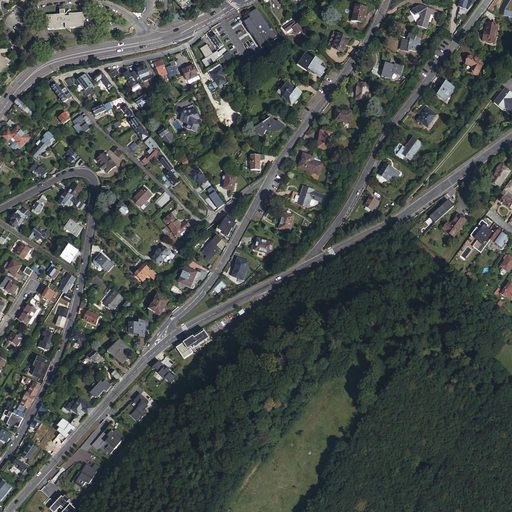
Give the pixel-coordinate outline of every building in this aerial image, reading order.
[(175,0),(185,9),(192,3),(191,1),(191,0),(175,0)] [(364,24),(368,7),(356,5),(353,21),(364,24)] [(428,6),(420,6),(417,12),(426,16),(427,18),(425,21),(423,22),(420,21),(419,24),(429,29),(434,15),(440,17),(442,12),(428,6)] [(251,18),(244,23),(246,27),(251,35),(252,36),(261,49),(278,38),(272,28),(271,29),(260,14),(257,9),(249,15),(251,18)] [(45,16),(46,30),(82,27),(81,13),(67,14),(65,12),(63,15),(63,10),(58,11),(59,15),(45,16)] [(302,28),(299,24),(297,25),(294,20),(284,28),(288,32),(294,28),(299,34),(302,31),(301,29),(302,28)] [(486,39),(498,41),(500,33),(498,33),(500,24),(491,22),(489,30),(488,29),(486,39)] [(347,52),(352,38),(336,32),(331,45),(347,52)] [(423,40),(411,35),(408,41),(405,40),(403,51),(410,52),(411,51),(421,53),(422,44),(421,44),(423,40)] [(215,45),(219,50),(223,46),(216,36),(211,39),(215,45)] [(214,57),(207,45),(200,49),(207,61),(214,57)] [(230,65),(235,61),(223,46),(219,50),(230,65)] [(480,73),(487,62),(474,54),(469,61),(476,65),(473,70),(480,73)] [(317,58),(315,61),(314,62),(310,59),(311,58),(307,55),(300,64),(305,67),(310,70),(321,77),(326,69),(321,66),(323,63),(317,58)] [(164,75),(163,75),(163,76),(167,82),(170,80),(167,75),(162,62),(151,66),(155,72),(157,71),(158,74),(162,73),(163,72),(164,75)] [(397,66),(388,63),(384,78),(393,80),(394,74),(403,76),(405,67),(397,65),(397,66)] [(198,76),(193,65),(182,70),(187,81),(198,76)] [(223,78),(226,76),(219,65),(207,72),(213,82),(214,81),(211,75),(218,71),(223,78)] [(177,71),(175,67),(172,68),(171,66),(166,69),(170,77),(177,74),(176,71),(177,71)] [(149,76),(146,68),(137,71),(140,79),(149,76)] [(118,75),(115,71),(109,75),(112,79),(118,75)] [(225,83),(223,78),(218,71),(211,75),(214,81),(218,87),(225,83)] [(135,86),(136,85),(128,72),(123,76),(131,88),(133,88),(135,86)] [(112,86),(102,73),(93,79),(97,84),(101,81),(108,89),(112,86)] [(94,86),(86,75),(82,77),(90,89),(94,86)] [(94,95),(80,76),(76,79),(80,85),(78,86),(78,87),(79,89),(80,89),(82,88),(84,91),(83,92),(86,97),(90,94),(92,97),(94,95)] [(60,100),(69,93),(63,86),(60,89),(55,82),(53,79),(47,82),(50,85),(60,100)] [(448,100),(458,86),(448,79),(444,84),(446,85),(440,94),(448,100)] [(298,89),(297,90),(296,91),(292,88),(293,87),(288,83),(279,95),(283,98),(288,102),(293,106),(303,93),(298,89)] [(358,100),(368,101),(370,85),(360,84),(358,100)] [(511,109),(511,90),(509,88),(497,102),(506,109),(508,107),(511,109)] [(72,97),(69,93),(60,100),(58,101),(61,105),(72,97)] [(145,103),(145,102),(142,98),(136,103),(138,107),(140,105),(142,108),(145,106),(147,105),(145,103)] [(18,100),(15,104),(24,112),(24,111),(27,108),(20,102),(18,100)] [(147,105),(150,109),(154,107),(149,100),(145,103),(147,105)] [(134,117),(125,105),(121,108),(127,116),(125,117),(128,121),(130,120),(134,117)] [(102,106),(93,110),(95,116),(106,111),(106,110),(104,106),(102,106)] [(430,126),(440,113),(431,106),(421,119),(430,126)] [(196,120),(199,118),(194,109),(187,112),(184,111),(183,114),(182,114),(181,116),(182,116),(180,121),(188,123),(189,124),(188,128),(197,131),(199,123),(198,122),(197,122),(196,120)] [(339,122),(353,124),(354,113),(338,111),(338,116),(339,116),(339,122)] [(58,119),(63,125),(70,120),(67,117),(66,115),(65,113),(58,119)] [(94,125),(85,114),(82,115),(82,117),(87,123),(80,128),(84,133),(89,129),(90,128),(94,125)] [(128,121),(136,132),(142,127),(134,117),(130,120),(128,121)] [(276,123),(270,119),(256,129),(257,132),(260,134),(263,136),(266,131),(267,131),(268,131),(269,131),(270,132),(271,132),(272,132),(275,132),(277,132),(278,131),(280,130),(282,129),(285,127),(286,127),(279,121),(277,123),(276,123)] [(142,127),(136,132),(143,142),(149,137),(142,127)] [(28,139),(17,128),(9,136),(17,144),(16,145),(19,148),(28,139)] [(170,134),(168,131),(166,129),(159,135),(162,140),(163,139),(170,134)] [(163,139),(164,141),(171,136),(170,134),(172,133),(170,130),(168,131),(170,134),(163,139)] [(322,149),(331,150),(334,134),(324,131),(323,136),(321,136),(319,146),(320,147),(322,149)] [(49,133),(40,142),(39,143),(37,145),(39,147),(32,156),(35,159),(36,159),(42,152),(43,152),(50,144),(50,142),(53,138),(52,138),(53,137),(49,133)] [(405,151),(408,153),(413,157),(425,141),(416,135),(410,142),(411,143),(409,146),(405,151)] [(171,136),(164,141),(167,144),(170,142),(170,143),(175,140),(171,136)] [(70,143),(63,137),(61,139),(68,145),(70,143)] [(144,148),(141,144),(138,147),(133,151),(137,155),(144,148)] [(400,152),(403,154),(405,151),(409,146),(406,144),(400,152)] [(29,154),(32,156),(39,147),(37,145),(29,154)] [(160,151),(157,147),(145,159),(149,163),(149,162),(158,154),(160,151)] [(75,155),(70,150),(67,153),(72,157),(67,162),(70,164),(76,159),(77,160),(79,158),(75,154),(75,155)] [(105,154),(98,160),(102,166),(101,166),(100,168),(103,172),(105,171),(106,170),(108,173),(116,167),(105,154)] [(188,158),(189,157),(188,154),(180,160),(182,162),(188,158)] [(315,160),(303,155),(298,169),(319,176),(322,165),(314,162),(315,160)] [(264,162),(264,157),(250,157),(250,172),(260,172),(260,162),(264,162)] [(174,170),(165,158),(162,160),(161,161),(170,173),(166,176),(173,185),(170,189),(176,194),(180,190),(176,185),(179,182),(177,179),(179,177),(174,170)] [(188,158),(182,162),(185,168),(192,163),(188,158)] [(397,178),(401,171),(387,162),(380,173),(390,180),(393,176),(395,177),(397,178)] [(48,173),(38,163),(34,167),(36,168),(32,172),(34,174),(36,173),(36,172),(39,175),(41,178),(43,176),(44,178),(48,173)] [(511,171),(503,165),(498,171),(499,172),(493,180),(501,185),(511,171)] [(203,175),(199,171),(191,177),(194,182),(196,180),(200,177),(203,175)] [(149,178),(142,172),(136,179),(140,183),(144,180),(146,182),(149,178)] [(225,176),(222,190),(232,192),(235,178),(225,176)] [(200,177),(196,180),(201,186),(205,183),(200,177)] [(74,197),(75,198),(81,188),(74,183),(68,193),(71,195),(74,197)] [(314,191),(304,188),(298,204),(308,208),(314,191)] [(148,194),(144,190),(133,201),(140,208),(153,195),(150,193),(148,194)] [(68,193),(66,191),(63,195),(60,199),(60,200),(58,204),(66,210),(71,201),(76,204),(76,206),(82,210),(85,205),(75,198),(74,197),(71,195),(68,193)] [(504,191),(498,200),(510,208),(511,206),(511,201),(510,201),(511,198),(511,197),(510,196),(510,195),(511,194),(508,192),(507,194),(504,191)] [(41,198),(38,201),(43,205),(46,201),(45,201),(46,198),(42,195),(40,198),(41,198)] [(218,209),(224,205),(220,199),(218,196),(216,198),(211,201),(218,209)] [(448,199),(432,214),(437,221),(454,205),(448,199)] [(375,206),(368,200),(360,209),(368,215),(375,206)] [(38,201),(37,201),(32,209),(33,209),(38,213),(39,214),(41,211),(40,211),(43,205),(38,201)] [(129,210),(122,203),(118,207),(120,208),(115,213),(122,220),(127,214),(126,212),(129,210)] [(25,216),(28,218),(31,213),(24,208),(21,213),(25,216)] [(173,215),(176,218),(181,214),(178,209),(169,216),(170,217),(173,215)] [(14,220),(10,226),(14,228),(16,225),(18,226),(25,217),(25,216),(21,213),(18,211),(12,219),(14,220)] [(293,217),(283,214),(279,229),(289,232),(293,217)] [(449,221),(444,228),(455,236),(466,220),(458,214),(451,223),(449,221)] [(176,218),(173,215),(170,217),(166,221),(174,230),(180,225),(183,229),(179,232),(181,234),(191,227),(192,226),(189,222),(184,226),(183,227),(179,222),(176,218)] [(221,223),(217,230),(226,236),(233,224),(232,224),(235,220),(227,215),(225,219),(224,219),(222,223),(221,223)] [(77,225),(80,220),(73,216),(70,220),(77,225)] [(14,228),(18,231),(27,218),(25,217),(18,226),(16,225),(14,228)] [(487,218),(478,229),(482,233),(491,221),(487,218)] [(77,225),(70,220),(65,228),(72,234),(77,226),(80,229),(75,236),(77,237),(82,229),(77,225)] [(180,225),(174,230),(178,236),(180,235),(181,234),(179,232),(183,229),(180,225)] [(77,226),(72,234),(75,236),(80,229),(77,226)] [(193,230),(191,227),(181,234),(180,235),(182,238),(193,230)] [(490,240),(498,230),(494,227),(483,242),(487,245),(490,240)] [(36,228),(34,232),(36,234),(37,235),(41,237),(39,239),(43,242),(44,240),(47,236),(48,236),(46,234),(44,233),(36,228)] [(477,228),(469,238),(476,244),(479,239),(478,238),(481,235),(482,233),(478,229),(477,228)] [(498,230),(490,240),(501,249),(504,245),(502,244),(507,237),(498,230)] [(140,240),(134,234),(129,239),(136,244),(140,240)] [(469,238),(456,254),(456,255),(463,260),(469,251),(470,252),(476,244),(469,238)] [(256,240),(254,251),(270,255),(273,244),(256,240)] [(214,247),(209,243),(197,257),(206,264),(217,250),(214,247)] [(30,250),(22,244),(19,249),(15,255),(23,260),(30,250)] [(79,252),(70,245),(61,257),(70,264),(79,252)] [(161,250),(152,259),(159,265),(163,260),(163,259),(166,256),(168,254),(166,253),(169,250),(165,247),(162,251),(161,250)] [(105,270),(111,264),(100,254),(94,260),(94,261),(94,262),(94,263),(95,265),(98,268),(101,266),(105,270)] [(505,259),(500,266),(502,268),(500,271),(500,272),(503,274),(504,274),(506,271),(507,272),(511,266),(511,258),(508,255),(508,256),(506,255),(503,258),(505,259)] [(140,270),(145,265),(140,260),(135,266),(140,270)] [(7,270),(10,273),(15,276),(16,274),(21,266),(13,261),(7,270)] [(240,281),(246,264),(235,261),(229,277),(236,279),(235,280),(240,281)] [(114,267),(111,264),(105,270),(108,273),(114,267)] [(152,271),(145,265),(140,270),(135,275),(140,280),(142,278),(143,279),(146,276),(145,275),(146,273),(149,275),(152,271)] [(24,273),(30,277),(33,272),(27,269),(24,273)] [(60,273),(56,270),(51,277),(50,278),(54,281),(60,273)] [(193,274),(182,270),(176,285),(188,289),(193,274)] [(157,276),(152,271),(149,275),(153,280),(156,276),(157,276)] [(143,282),(149,275),(146,273),(145,275),(146,276),(143,279),(142,278),(140,280),(143,282)] [(74,279),(69,275),(60,289),(65,292),(74,279)] [(155,283),(153,280),(145,287),(148,289),(150,287),(151,287),(155,283)] [(510,291),(511,292),(511,284),(509,282),(502,291),(500,294),(504,297),(510,291)] [(8,287),(4,294),(11,299),(16,291),(9,287),(8,287)] [(50,302),(52,299),(55,294),(47,288),(42,296),(50,302)] [(112,310),(124,298),(123,297),(115,291),(104,303),(112,310)] [(72,299),(66,294),(63,298),(71,303),(72,299)] [(168,299),(158,294),(150,308),(160,314),(168,299)] [(29,305),(24,312),(32,317),(36,310),(32,308),(29,305)] [(32,308),(36,310),(32,317),(34,319),(40,310),(33,306),(32,308)] [(63,328),(69,310),(64,308),(60,307),(58,317),(60,317),(57,326),(63,328)] [(80,308),(78,313),(86,316),(84,321),(96,326),(100,315),(86,310),(80,308)] [(32,317),(24,312),(19,320),(24,324),(24,325),(26,327),(28,324),(30,325),(34,319),(32,317)] [(146,325),(132,318),(127,327),(136,332),(135,335),(139,337),(144,328),(146,325)] [(89,334),(73,327),(70,337),(74,339),(74,340),(80,343),(80,341),(85,343),(89,334)] [(199,345),(199,344),(209,338),(204,329),(177,347),(184,359),(193,352),(192,351),(190,349),(196,345),(196,344),(198,343),(199,345)] [(46,337),(45,339),(47,340),(45,343),(50,345),(53,335),(49,333),(45,332),(44,335),(46,337)] [(22,339),(18,337),(13,334),(9,341),(17,347),(22,339)] [(47,340),(45,339),(44,343),(41,342),(39,348),(49,352),(51,345),(50,345),(45,343),(47,340)] [(122,363),(130,350),(116,340),(108,351),(118,358),(117,359),(122,363)] [(190,349),(192,351),(200,346),(199,344),(199,345),(198,343),(196,344),(196,345),(190,349)] [(99,364),(103,360),(94,351),(87,358),(82,363),(86,366),(91,360),(94,363),(95,362),(98,365),(99,364)] [(35,371),(32,376),(44,381),(52,361),(38,355),(32,369),(35,371)] [(117,379),(120,376),(120,375),(115,370),(112,374),(117,379)] [(76,377),(71,372),(65,377),(65,383),(63,384),(66,387),(76,377)] [(111,385),(104,380),(102,382),(101,380),(91,392),(97,397),(104,389),(106,391),(111,385)] [(30,403),(31,403),(38,390),(41,386),(34,382),(28,393),(27,393),(20,404),(22,405),(26,407),(25,408),(26,408),(26,409),(30,403)] [(137,400),(143,404),(140,408),(135,414),(142,420),(149,411),(147,409),(151,404),(149,402),(152,399),(143,392),(137,400)] [(82,410),(88,415),(94,408),(79,397),(75,403),(71,400),(68,403),(66,406),(71,409),(77,414),(80,410),(81,409),(82,410),(81,410),(82,410)] [(19,405),(16,411),(18,412),(18,411),(23,414),(26,408),(25,408),(26,407),(22,405),(19,405)] [(13,414),(22,419),(24,415),(23,414),(18,411),(18,412),(16,411),(14,410),(12,414),(13,414)] [(20,423),(22,419),(13,414),(12,414),(9,413),(8,416),(9,417),(6,424),(8,425),(7,428),(12,430),(14,426),(15,425),(18,426),(20,423)] [(34,417),(30,426),(33,428),(36,421),(38,422),(37,423),(41,424),(42,421),(34,417)] [(59,434),(66,439),(69,436),(66,434),(70,429),(73,426),(63,419),(58,427),(59,427),(56,431),(59,434)] [(0,428),(0,439),(5,442),(8,438),(9,438),(11,435),(0,428)] [(49,445),(56,451),(66,439),(59,434),(49,445)] [(29,443),(24,450),(21,454),(22,455),(21,456),(23,457),(24,456),(26,458),(23,460),(26,462),(30,456),(28,454),(34,446),(29,443)] [(16,459),(13,463),(19,468),(23,463),(17,458),(16,459)] [(107,469),(109,464),(101,460),(98,464),(92,461),(88,470),(86,469),(79,480),(89,486),(93,479),(96,480),(104,467),(107,469)] [(0,499),(0,500),(11,487),(3,481),(0,484),(0,499)] [(53,511),(73,511),(77,509),(68,501),(70,499),(64,494),(55,503),(50,498),(45,504),(53,511)]
